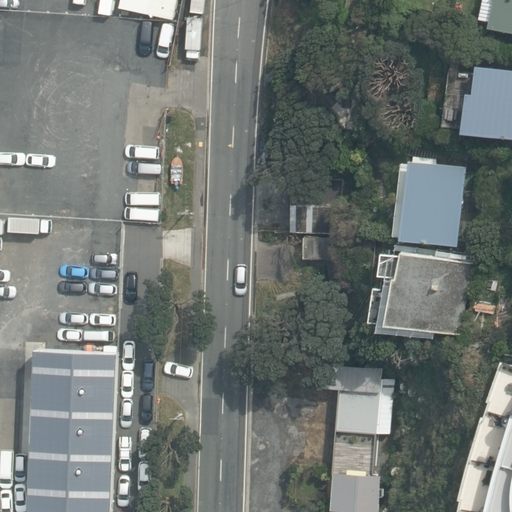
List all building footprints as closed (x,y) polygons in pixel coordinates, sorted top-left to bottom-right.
[(491,27),(511,30),(511,0),(485,0),(482,18),(492,20),(491,27)] [(468,129),(511,134),(511,71),(481,68),(478,96),(472,95),(468,129)] [(461,247),(468,166),(411,161),(411,164),(400,163),(394,230),(403,231),(402,242),(461,247)] [(304,260),(341,260),(343,177),(295,175),(294,235),(305,235),(304,260)] [(390,322),(462,333),(474,261),(404,250),(400,276),(397,276),(390,322)] [(470,339),(492,346),(497,326),(474,322),(470,339)] [(41,347),(33,511),(116,511),(123,351),(41,347)] [(511,511),(511,364),(501,360),(481,423),(467,473),(457,511),(511,511)] [(341,387),(334,506),(381,509),(383,473),(377,472),(380,433),(392,433),(395,390),(341,387)]
